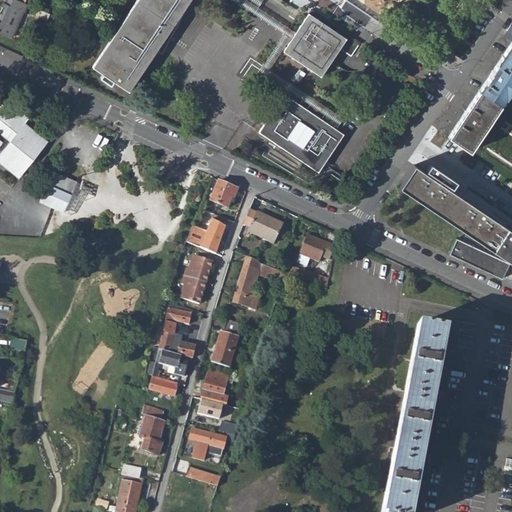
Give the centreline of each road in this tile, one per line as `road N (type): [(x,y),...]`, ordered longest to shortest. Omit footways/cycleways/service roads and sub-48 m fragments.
road 1 (residential): [(156,511),(224,256),(253,178)]
road 2 (residential): [(0,62),(253,178)]
road 3 (residential): [(355,226),(511,298)]
road 4 (residential): [(332,0),(454,81)]
